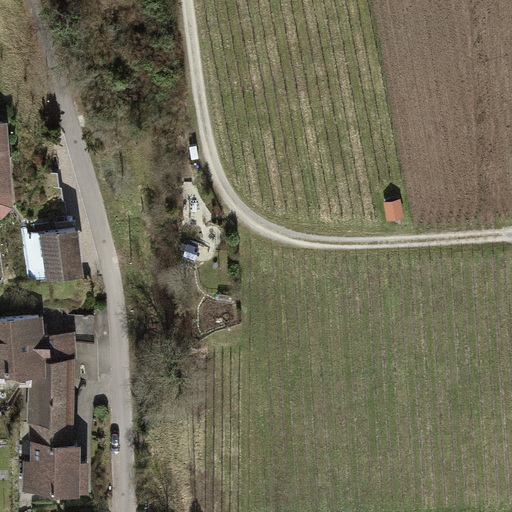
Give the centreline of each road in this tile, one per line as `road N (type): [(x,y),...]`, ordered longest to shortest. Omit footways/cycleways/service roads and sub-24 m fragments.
road 1 (track): [(130,511),(129,297),(35,0)]
road 2 (track): [(511,235),(290,241),(244,212),(212,155),(190,0)]
